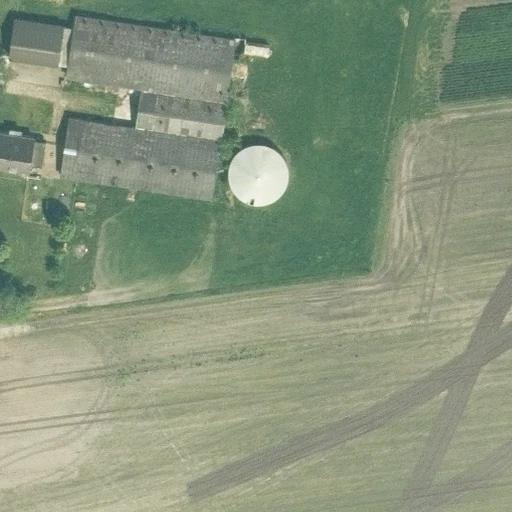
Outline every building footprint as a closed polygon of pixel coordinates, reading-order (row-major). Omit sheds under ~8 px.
[(234,37),(76,14),(67,75),(142,86),(136,126),(82,117),(77,146),(65,144),(61,173),(210,196),(234,37)] [(63,23),(15,16),(9,54),(57,61),(63,23)] [(33,135),(0,129),(0,164),(28,169),(29,162),(41,164),(42,160),(49,161),(51,148),(44,147),(45,139),(33,138),(33,135)] [(228,164),(228,175),(232,186),(240,195),(251,200),(262,200),(273,196),(282,188),(287,177),(287,166),(283,155),(275,146),(264,141),(253,141),(242,145),(233,153),(228,164)] [(0,180),(28,185),(30,174),(0,168),(0,180)]
